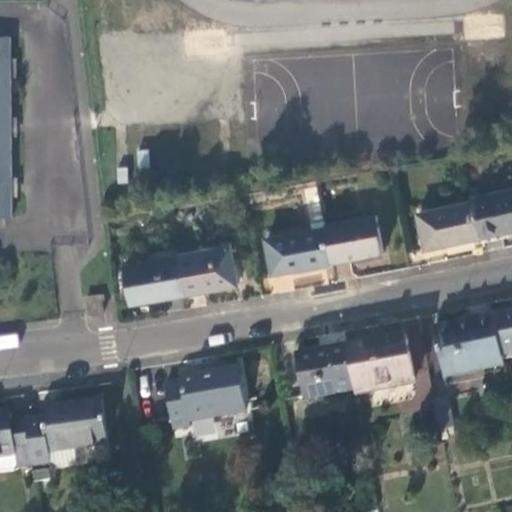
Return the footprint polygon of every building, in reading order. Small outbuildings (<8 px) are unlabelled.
[(0,219),(10,219),(9,39),(0,38),(0,219)] [(511,191),(466,202),(466,205),(475,241),(506,233),(511,232),(511,191)] [(448,247),(475,241),(466,205),(414,217),(422,253),(448,247)] [(372,219),(321,229),(322,231),(327,264),(354,259),(379,254),(372,219)] [(298,269),(327,264),(322,231),(261,242),(267,275),(298,269)] [(226,249),(175,258),(175,259),(182,297),(211,292),(233,288),(226,249)] [(151,303),(182,297),(175,259),(120,270),(127,307),(151,303)] [(103,291),(88,293),(90,315),(105,313),(103,291)] [(511,315),(492,320),(500,360),(511,356),(511,315)] [(442,381),(502,368),(500,360),(492,320),(432,333),(442,381)] [(404,338),(346,349),(354,393),(412,382),(404,338)] [(304,402),(354,393),(346,349),(295,358),(304,402)] [(188,425),(246,415),(238,364),(179,374),(180,382),(164,385),(173,432),(188,429),(188,425)] [(415,384),(370,390),(372,405),(417,399),(415,384)] [(445,396),(432,399),(439,429),(452,426),(445,396)] [(44,421),(26,424),(31,468),(33,486),(52,483),(50,463),(59,469),(78,466),(76,451),(106,447),(100,403),(42,411),(44,421)] [(16,470),(31,468),(26,424),(11,426),(10,416),(0,417),(0,477),(12,475),(16,470)]
